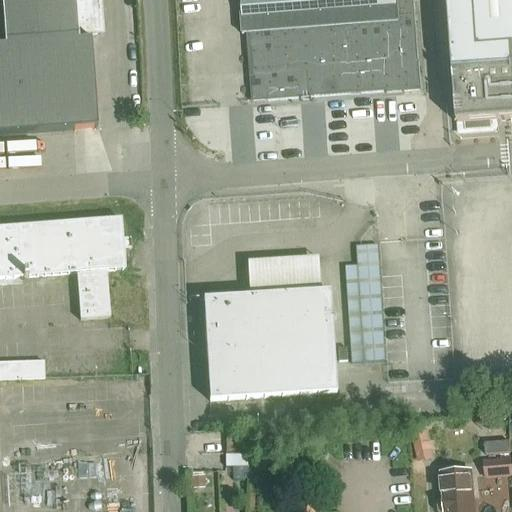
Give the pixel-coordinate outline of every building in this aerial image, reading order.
[(0,0),(0,138),(98,131),(91,42),(78,43),(78,39),(103,37),(100,0),(0,0)] [(239,0),(242,37),(247,36),(252,100),(252,104),(301,100),(301,102),(302,102),(310,101),(311,101),(311,99),(347,97),(386,94),(386,95),(404,94),(421,93),(413,0),(239,0)] [(511,0),(448,0),(454,75),(458,126),(464,126),(465,134),(492,132),(491,124),(511,122),(511,0)] [(1,222),(0,221),(0,285),(83,280),(85,320),(116,318),(113,271),(133,270),(130,219),(1,228),(1,222)] [(204,302),(207,359),(210,404),(337,396),(330,294),(204,302)] [(347,351),(336,351),(337,366),(348,365),(347,351)] [(49,361),(0,362),(0,380),(50,378),(49,361)] [(248,434),(226,434),(226,456),(248,455),(248,434)] [(486,457),(511,455),(510,444),(485,446),(486,457)] [(248,457),(226,457),(226,469),(248,469),(248,457)] [(511,460),(485,463),(486,480),(511,478),(511,460)] [(252,468),(252,483),(267,482),(266,468),(252,468)] [(475,511),(472,474),(442,477),(443,500),(437,505),(437,511),(475,511)] [(203,479),(192,479),(193,491),(204,490),(203,479)]
